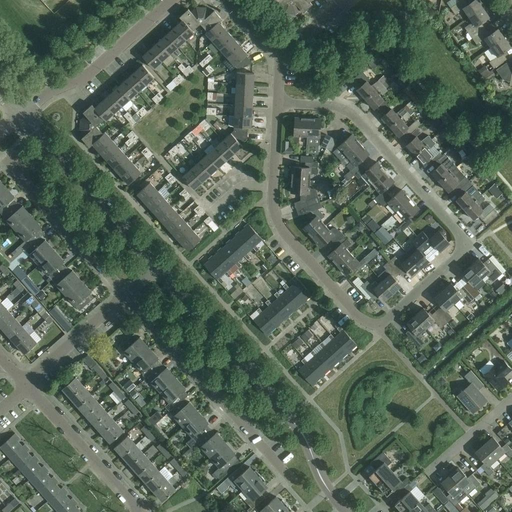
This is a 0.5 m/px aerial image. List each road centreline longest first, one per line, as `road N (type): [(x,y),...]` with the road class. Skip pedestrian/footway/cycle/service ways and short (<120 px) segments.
road 1 (residential): [(272,185),(281,228),(360,318),(376,325),(458,252),(460,237),(349,114),(277,104)]
road 2 (tertiary): [(346,511),(327,490),(302,432),(155,267)]
road 3 (residential): [(294,481),(124,292)]
road 4 (tertiary): [(155,267),(21,119)]
road 5 (residential): [(21,119),(88,74),(172,0)]
road 6 (residential): [(124,292),(6,161)]
road 7 (residential): [(137,511),(26,383)]
road 8 (residential): [(26,383),(124,292)]
